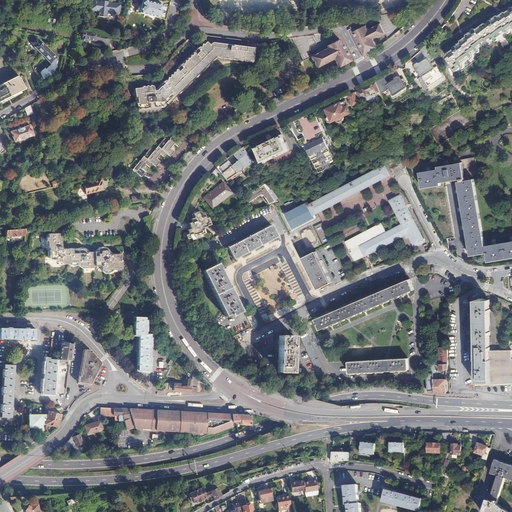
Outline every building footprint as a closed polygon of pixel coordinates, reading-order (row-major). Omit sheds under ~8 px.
[(56,0),(26,0),(25,3),(33,5),(33,3),(58,9),(57,11),(66,13),(68,4),(77,7),(75,16),(84,18),(87,0),(60,0),(60,1),(56,0)] [(99,1),(90,0),(89,10),(97,11),(97,16),(105,17),(106,12),(117,13),(120,4),(107,2),(107,1),(102,0),(102,2),(99,1)] [(169,6),(144,0),(142,0),(139,13),(166,20),(169,6)] [(511,6),(511,7),(508,7),(508,10),(504,12),(504,13),(498,18),(496,15),(493,18),(489,17),(489,20),(487,22),(488,24),(487,25),(486,24),(478,30),(476,28),(475,29),(471,29),(470,32),(467,35),(469,37),(463,42),(462,41),(458,44),(455,43),(455,46),(453,47),(455,50),(449,54),(450,55),(447,57),(456,70),(462,65),(461,63),(472,55),(471,53),(477,49),(476,48),(487,40),(488,41),(494,36),(495,37),(506,30),(507,31),(511,26),(511,6)] [(366,26),(354,32),(366,54),(373,50),(377,47),(373,39),(385,33),(380,24),(368,30),(366,26)] [(111,39),(81,31),(79,41),(85,42),(86,40),(109,46),(111,39)] [(310,35),(291,38),(302,61),(307,59),(303,48),(314,45),(310,35)] [(35,47),(34,47),(39,52),(40,51),(47,58),(46,59),(50,64),(57,58),(41,41),(40,41),(36,37),(31,43),(35,47)] [(327,49),(317,54),(321,64),(332,59),(336,67),(337,68),(350,62),(341,45),(339,41),(326,47),(327,49)] [(177,66),(176,67),(176,70),(173,72),(173,73),(170,75),(167,78),(165,80),(162,80),(162,81),(160,83),(154,88),(151,89),(151,86),(147,87),(142,87),(138,88),(132,88),(135,114),(142,113),(150,112),(154,112),(158,111),(162,111),(163,112),(218,57),(221,58),(228,59),(232,59),(237,60),(241,61),(247,61),(251,62),(252,48),(244,47),(244,46),(229,44),(229,45),(210,42),(208,45),(204,42),(203,43),(200,46),(199,46),(197,47),(196,48),(194,49),(192,52),(188,55),(185,58),(182,61),(180,63),(178,65),(177,66)] [(427,43),(421,49),(427,58),(419,62),(417,61),(415,63),(414,65),(419,74),(415,76),(423,89),(426,87),(432,84),(431,83),(442,76),(434,64),(432,65),(429,61),(436,58),(427,43)] [(303,48),(307,59),(310,57),(311,57),(309,55),(310,48),(314,46),(314,45),(303,48)] [(310,57),(315,67),(321,64),(317,54),(311,57),(310,57)] [(34,72),(28,74),(31,84),(38,82),(34,72)] [(377,81),(385,96),(389,93),(393,97),(395,98),(396,97),(408,89),(399,76),(397,75),(395,76),(394,79),(388,83),(384,77),(377,81)] [(19,77),(18,77),(0,85),(0,101),(25,90),(20,79),(21,78),(20,77),(19,77)] [(376,94),(380,92),(375,82),(356,91),(361,101),(366,99),(367,101),(378,96),(376,94)] [(359,102),(355,92),(349,95),(354,105),(359,102)] [(351,112),(345,100),(339,103),(338,103),(338,104),(327,109),(332,121),(351,112)] [(29,105),(24,108),(26,116),(32,113),(29,105)] [(242,106),(233,110),(236,117),(245,112),(242,106)] [(29,125),(11,132),(14,142),(33,136),(29,125)] [(157,146),(153,150),(146,159),(143,156),(139,160),(132,169),(140,176),(144,172),(140,168),(145,164),(149,167),(151,164),(154,167),(159,161),(155,158),(159,153),(163,157),(166,153),(169,156),(173,151),(170,148),(174,143),(177,146),(180,143),(171,135),(168,140),(161,148),(157,146)] [(326,170),(330,168),(328,164),(329,163),(329,162),(335,159),(332,154),(331,152),(330,149),(329,146),(328,144),(326,142),(325,140),(324,136),(317,139),(318,141),(313,143),(313,141),(306,144),(307,148),(308,150),(310,153),(311,155),(312,158),(313,160),(314,163),(316,168),(322,165),(323,167),(325,166),(326,170)] [(286,151),(279,137),(275,139),(274,138),(261,145),(262,145),(257,148),(265,162),(286,151)] [(306,143),(303,137),(298,139),(301,146),(306,143)] [(215,167),(225,180),(253,162),(247,153),(243,147),(236,151),(215,167)] [(328,164),(330,168),(337,164),(335,159),(329,162),(329,163),(328,164)] [(389,166),(393,174),(405,167),(401,159),(389,166)] [(477,160),(456,163),(456,166),(439,169),(440,172),(421,175),(423,191),(438,189),(446,240),(453,239),(445,186),(442,187),(442,184),(458,181),(459,184),(470,255),(485,253),(487,261),(511,256),(511,241),(484,246),(474,182),(471,182),(471,180),(479,176),(477,160)] [(385,163),(308,203),(315,216),(391,177),(385,163)] [(78,185),(77,187),(77,190),(75,191),(76,193),(73,194),(74,198),(81,196),(86,195),(85,194),(103,189),(100,179),(93,181),(93,182),(83,185),(82,183),(81,183),(80,184),(78,185)] [(230,193),(222,182),(202,198),(211,209),(230,193)] [(273,200),(277,197),(271,189),(268,191),(264,184),(244,197),(247,202),(260,194),(263,195),(268,204),(274,200),(273,200)] [(381,222),(355,236),(345,242),(355,261),(362,257),(404,235),(406,239),(409,237),(414,247),(425,241),(400,195),(390,200),(402,224),(386,232),(381,222)] [(314,218),(306,202),(283,214),(291,230),(314,218)] [(199,216),(197,212),(191,214),(192,218),(189,219),(190,223),(186,224),(188,229),(185,230),(186,233),(184,234),(185,238),(189,237),(190,240),(201,237),(200,234),(204,232),(202,227),(208,225),(206,218),(204,219),(202,215),(199,216)] [(277,236),(271,224),(228,247),(234,260),(277,236)] [(24,229),(6,230),(4,242),(23,240),(24,229)] [(317,247),(308,229),(298,234),(307,252),(317,247)] [(46,246),(47,246),(48,256),(50,255),(51,259),(53,260),(54,260),(54,259),(56,259),(56,260),(58,260),(61,261),(63,263),(69,263),(69,261),(75,261),(75,263),(78,264),(80,267),(89,266),(89,267),(92,266),(93,265),(95,264),(96,264),(100,264),(100,267),(103,270),(104,270),(107,270),(108,269),(111,267),(113,267),(116,267),(117,267),(119,267),(120,265),(120,264),(119,262),(118,259),(118,256),(118,253),(118,251),(117,251),(113,252),(111,251),(108,250),(108,252),(106,252),(106,247),(105,247),(103,246),(102,245),(99,246),(97,246),(95,248),(95,250),(92,250),(91,250),(90,250),(88,250),(86,250),(84,249),(82,248),(81,247),(77,247),(78,247),(77,246),(76,247),(73,247),(70,248),(69,248),(67,247),(63,248),(60,248),(60,246),(59,244),(58,243),(59,241),(59,239),(58,238),(57,237),(56,235),(56,233),(55,232),(45,233),(46,237),(44,238),(43,241),(45,240),(46,246)] [(317,251),(303,257),(318,289),(332,282),(317,251)] [(231,316),(241,311),(217,263),(202,271),(225,316),(229,313),(231,316)] [(414,289),(410,279),(316,319),(320,329),(414,289)] [(481,386),(491,385),(490,353),(487,299),(470,300),(474,386),(481,386)] [(133,334),(138,335),(136,370),(147,370),(149,335),(144,335),(145,317),(134,317),(133,334)] [(35,329),(0,328),(0,338),(35,340),(35,329)] [(306,336),(300,339),(318,375),(320,380),(326,376),(306,336)] [(291,375),(292,338),(278,338),(277,374),(291,375)] [(72,344),(61,342),(58,360),(70,361),(72,344)] [(440,369),(448,369),(448,348),(440,348),(440,369)] [(90,350),(83,349),(77,382),(90,384),(101,362),(90,350)] [(511,360),(511,351),(490,353),(491,385),(511,383),(511,360)] [(408,369),(408,357),(348,361),(349,373),(357,372),(357,374),(361,374),(360,372),(376,371),(376,373),(379,373),(379,371),(398,370),(398,371),(401,371),(401,369),(408,369)] [(48,359),(44,359),(41,394),(52,395),(55,359),(51,359),(48,359)] [(432,359),(425,359),(427,390),(434,391),(434,393),(445,393),(446,380),(434,379),(434,376),(433,377),(433,373),(432,359)] [(181,361),(178,364),(189,375),(190,375),(192,377),(192,374),(181,361)] [(13,365),(2,364),(0,396),(0,417),(9,418),(13,365)] [(186,386),(173,386),(173,391),(196,392),(197,378),(195,376),(192,374),(192,377),(192,380),(187,379),(186,386)] [(104,407),(104,416),(114,416),(114,420),(119,421),(119,422),(123,422),(122,421),(123,420),(119,408),(104,407)] [(119,408),(123,420),(125,425),(126,429),(132,428),(129,419),(130,419),(126,408),(119,408)] [(165,430),(198,432),(212,433),(231,426),(231,421),(231,414),(208,413),(190,412),(182,411),(162,410),(129,409),(134,427),(150,428),(150,430),(165,430)] [(47,410),(46,414),(44,424),(57,427),(61,414),(47,410)] [(41,414),(27,414),(27,428),(41,428),(41,424),(41,414)] [(249,414),(231,414),(231,421),(238,421),(238,422),(240,422),(240,424),(249,424),(249,414)] [(102,427),(100,421),(84,425),(86,433),(87,433),(88,434),(93,433),(92,431),(97,429),(97,431),(101,430),(101,429),(102,429),(101,427),(102,427)] [(440,439),(441,432),(425,431),(424,439),(440,439)] [(70,437),(75,451),(77,451),(75,445),(82,443),(79,434),(72,437),(71,435),(70,437)] [(65,451),(75,451),(70,437),(58,448),(65,451)] [(375,455),(376,444),(361,442),(360,453),(375,455)] [(404,452),(404,443),(390,442),(390,452),(404,452)] [(441,452),(441,444),(428,444),(428,452),(441,452)] [(461,444),(452,444),(452,454),(457,455),(460,455),(461,444)] [(487,460),(489,455),(486,454),(488,448),(484,446),(478,444),(475,453),(484,456),(483,459),(487,460)] [(349,453),(332,452),(331,462),(349,460),(350,453),(349,453)] [(511,465),(496,460),(491,473),(498,476),(490,500),(488,499),(483,511),(510,511),(497,502),(506,478),(511,480),(511,465)] [(304,480),(303,479),(298,480),(294,480),(290,481),(292,491),(305,489),(304,480)] [(305,489),(305,491),(318,489),(317,479),(311,479),(307,480),(304,480),(305,489)] [(348,511),(361,511),(361,503),(359,503),(358,485),(344,486),(346,505),(348,504),(348,511)] [(215,500),(222,495),(218,487),(205,492),(202,486),(189,492),(193,501),(197,500),(198,501),(203,499),(202,498),(206,496),(207,497),(213,495),(215,500)] [(272,498),(270,489),(258,491),(259,499),(270,497),(270,498),(272,498)] [(420,511),(423,499),(386,490),(383,502),(420,511)] [(277,506),(290,503),(289,496),(279,498),(279,500),(276,500),(277,506)]
